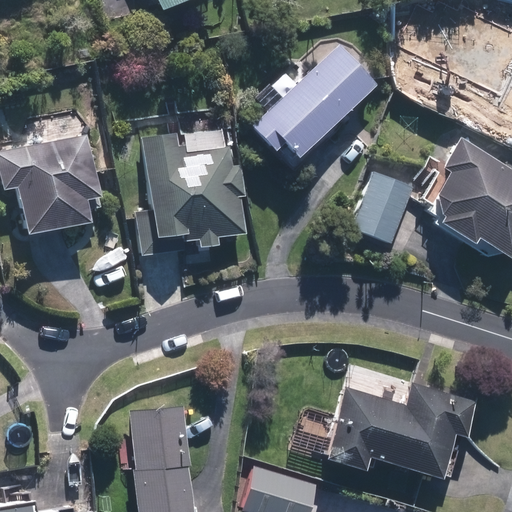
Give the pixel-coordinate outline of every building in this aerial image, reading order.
[(149,0),(155,11),(181,0),(149,0)] [(511,0),(503,0),(496,14),(472,0),(465,0),(451,23),(479,43),(463,69),(511,103),(511,0)] [(307,66),(296,54),(251,96),(261,108),(242,126),(287,173),(331,132),(327,128),(376,82),(336,39),(307,66)] [(173,133),(140,136),(148,207),(132,209),(137,256),(180,252),(179,241),(194,240),(195,248),(216,246),(215,237),(242,234),(238,196),(241,196),(236,145),(221,146),(220,129),(181,134),(182,146),(174,146),(173,133)] [(0,148),(0,191),(0,193),(12,190),(21,235),(85,222),(81,201),(98,198),(84,132),(0,148)] [(445,172),(430,194),(435,214),(438,216),(434,222),(468,244),(472,239),(505,260),(511,249),(511,173),(457,138),(437,167),(445,172)] [(388,247),(407,199),(412,187),(366,169),(342,229),(388,247)] [(318,459),(360,472),(365,455),(435,476),(448,433),(466,438),(477,400),(348,361),(318,459)] [(189,511),(186,402),(126,404),(129,511),(189,511)] [(308,511),(315,482),(252,458),(235,510),(242,511),(308,511)] [(30,507),(29,500),(0,503),(0,511),(74,511),(74,503),(30,507)]
